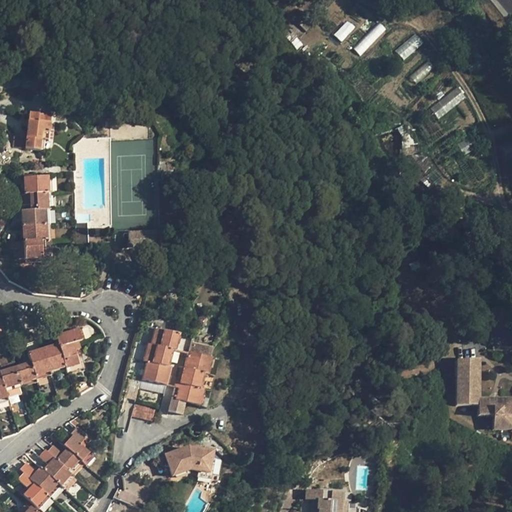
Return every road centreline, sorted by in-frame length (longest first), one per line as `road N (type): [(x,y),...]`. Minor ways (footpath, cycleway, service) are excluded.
road 1 (residential): [(121,333),(100,393),(0,463)]
road 2 (unknown): [(248,379),(263,485),(257,511)]
